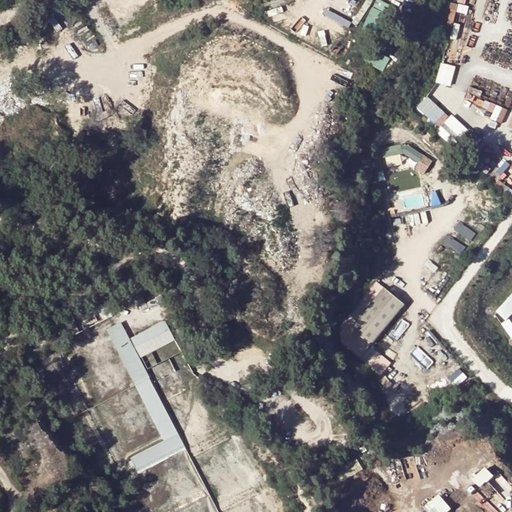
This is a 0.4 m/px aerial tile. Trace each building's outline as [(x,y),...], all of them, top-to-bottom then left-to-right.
[(391,69),(395,56),(372,50),(368,63),(391,69)] [(437,82),(452,86),(457,65),(442,62),(437,82)] [(470,86),(463,108),(511,123),(511,110),(481,100),(484,91),(470,86)] [(417,108),(441,129),(452,116),(429,95),(417,108)] [(460,137),(468,131),(461,119),(452,125),(460,137)] [(382,150),(386,167),(410,162),(406,144),(382,150)] [(383,290),(351,331),(371,348),(404,306),(383,290)] [(511,294),(497,311),(501,317),(505,321),(511,313),(511,294)] [(105,304),(99,306),(105,319),(112,316),(105,304)] [(120,323),(110,328),(124,354),(153,411),(167,439),(131,458),(135,465),(151,457),(181,441),(172,424),(150,379),(137,355),(172,336),(164,321),(129,339),(120,323)] [(366,362),(382,375),(393,362),(376,349),(366,362)] [(479,478),(486,488),(502,476),(495,466),(479,478)]
